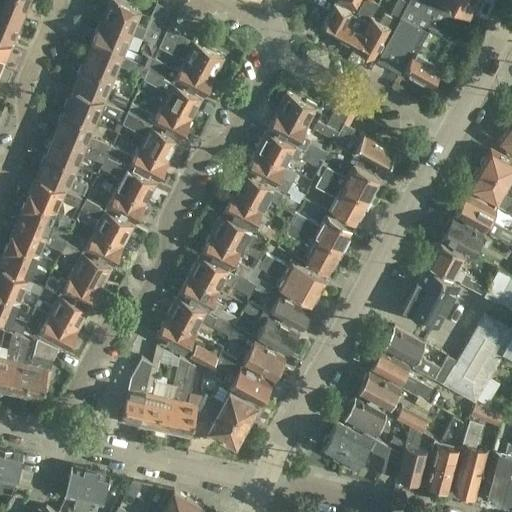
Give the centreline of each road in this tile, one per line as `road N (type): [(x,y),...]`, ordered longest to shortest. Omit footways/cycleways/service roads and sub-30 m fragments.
road 1 (residential): [(60,435),(59,420),(103,336),(130,318),(167,255),(165,220),(197,161),(237,130),(275,40)]
road 2 (tertiary): [(266,483),(294,416),(452,134)]
road 3 (residential): [(266,483),(60,435)]
road 4 (residential): [(452,134),(385,98),(361,98),(293,65),(275,40)]
road 5 (residential): [(57,0),(23,84),(24,131),(0,190)]
road 6 (residential): [(390,511),(266,483)]
road 7 (tertiary): [(452,134),(511,29)]
